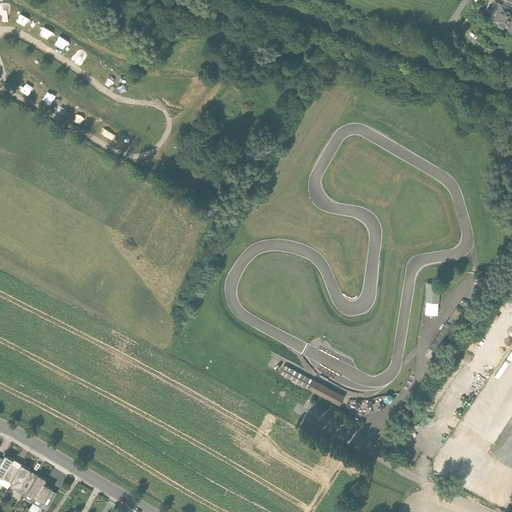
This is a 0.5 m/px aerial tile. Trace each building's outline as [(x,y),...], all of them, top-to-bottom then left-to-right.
[(511,0),(490,0),(490,3),(496,5),(493,11),(498,14),(497,16),(502,19),(504,16),(509,19),(508,20),(508,22),(509,23),(510,23),(511,23),(511,22),(511,0)] [(15,55),(22,58),(26,51),(18,47),(15,55)] [(439,284),(428,283),(427,294),(438,295),(439,284)] [(453,326),(446,322),(430,348),(436,352),(453,326)] [(446,345),(443,342),(437,352),(440,354),(446,345)] [(284,365),(279,373),(304,386),(309,378),(284,365)] [(313,380),(309,389),(339,405),(343,396),(313,380)] [(2,458),(0,461),(0,475),(10,482),(18,468),(10,463),(13,459),(5,454),(2,458)] [(24,496),(26,492),(35,478),(27,473),(29,469),(21,464),(18,468),(10,482),(17,486),(15,490),(24,496)] [(46,479),(37,473),(35,478),(23,497),(46,510),(55,494),(50,490),(51,488),(43,483),(46,479)]
